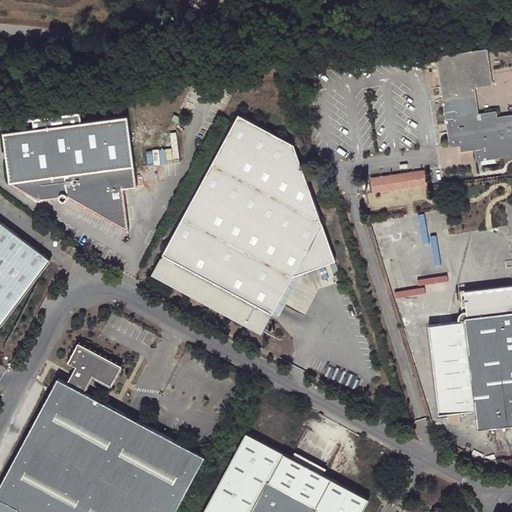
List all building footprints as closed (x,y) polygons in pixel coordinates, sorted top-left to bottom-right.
[(490,57),(488,47),(440,55),(452,141),(477,138),(479,154),(511,149),(511,112),(499,115),(498,109),(477,112),(473,81),(493,78),(490,57)] [(125,189),(139,187),(129,117),(84,123),(82,113),(34,119),(36,129),(6,133),(12,184),(43,201),(61,197),(62,199),(63,200),(65,201),(67,201),(68,200),(70,199),(130,232),(125,189)] [(318,212),(295,142),(240,113),(155,271),(264,330),(274,311),(295,274),(304,271),(305,270),(334,260),(318,212)] [(511,149),(479,154),(479,158),(511,153),(511,149)] [(429,181),(403,186),(406,204),(433,199),(429,181)] [(0,327),(51,259),(0,221),(0,327)] [(95,249),(92,254),(99,258),(102,253),(95,249)] [(264,330),(155,271),(153,274),(262,333),(264,330)] [(281,314),(304,271),(295,274),(274,311),(281,314)] [(511,310),(462,317),(477,428),(511,423),(511,310)] [(0,502),(18,511),(175,511),(204,459),(83,394),(92,378),(111,388),(122,367),(79,344),(68,364),(76,369),(67,386),(57,380),(0,485),(0,502)] [(360,511),(368,499),(246,432),(202,511),(360,511)] [(0,511),(18,511),(0,502),(0,511)]
